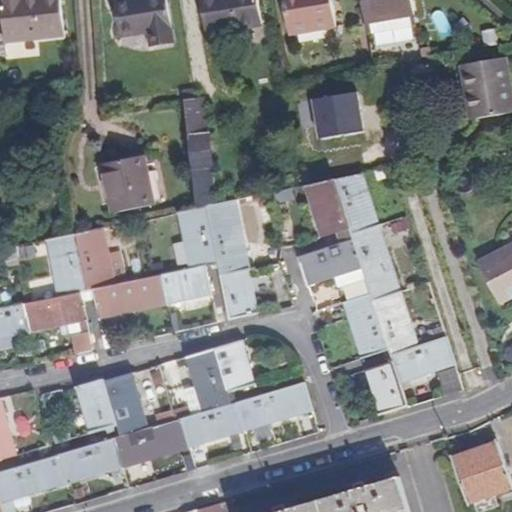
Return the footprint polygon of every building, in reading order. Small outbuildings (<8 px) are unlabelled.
[(0,0),(5,43),(65,36),(61,0),(0,0)] [(144,34),(167,30),(161,0),(110,0),(118,52),(146,48),(144,34)] [(193,0),(201,34),(256,24),(251,0),(193,0)] [(279,0),(285,35),(331,28),(327,0),(279,0)] [(404,0),(358,0),(362,23),(408,15),(404,0)] [(356,62),(368,59),(366,49),(353,52),(356,62)] [(468,84),(474,119),(511,110),(511,98),(504,58),(460,67),(464,85),(468,84)] [(413,84),(435,79),(432,66),(410,70),(413,84)] [(470,119),(474,119),(468,84),(464,85),(470,119)] [(318,141),(361,134),(354,94),(311,101),(318,141)] [(207,137),(203,98),(193,99),(183,101),(187,139),(207,137)] [(210,137),(207,137),(187,139),(195,209),(214,205),(210,170),(214,170),(210,137)] [(110,213),(152,204),(142,155),(100,163),(110,213)] [(390,169),(374,173),(376,183),(393,179),(390,169)] [(437,373),(457,366),(448,339),(416,349),(358,176),(309,186),(325,237),(352,229),(356,240),(298,260),(308,286),(333,277),(337,288),(342,286),(365,359),(391,350),(395,362),(369,370),(384,415),(410,408),(402,384),(437,373)] [(283,204),(298,200),(294,189),(280,192),(283,204)] [(261,314),(238,201),(214,205),(195,209),(183,211),(195,268),(211,264),(222,262),(233,319),(261,314)] [(67,295),(86,292),(99,289),(103,316),(216,292),(211,264),(195,268),(121,284),(109,226),(77,233),(54,238),(67,295)] [(41,254),(38,243),(22,246),(25,257),(41,254)] [(503,304),(511,299),(511,246),(481,263),(503,304)] [(11,267),(23,264),(20,249),(7,252),(11,267)] [(0,337),(67,324),(68,332),(87,329),(86,320),(92,319),(86,292),(67,295),(7,308),(1,309),(0,302),(0,337)] [(123,332),(122,329),(106,332),(109,346),(132,341),(130,330),(123,332)] [(83,347),(94,345),(92,331),(80,333),(83,347)] [(294,418),(314,411),(306,384),(233,405),(230,394),(258,386),(245,343),(188,359),(197,388),(205,414),(194,417),(177,421),(169,424),(149,430),(133,375),(106,384),(105,380),(79,388),(92,433),(119,426),(122,438),(0,473),(0,460),(17,455),(1,400),(0,400),(0,511),(11,511),(9,502),(231,436),(239,434),(294,418)] [(168,387),(184,383),(178,360),(161,365),(168,387)] [(445,397),(466,391),(457,366),(437,373),(445,397)] [(205,414),(197,388),(187,392),(191,408),(194,417),(205,414)] [(194,417),(191,408),(174,414),(177,421),(194,417)] [(301,440),(320,434),(314,411),(294,418),(301,440)] [(166,416),(169,424),(177,421),(174,414),(166,416)] [(239,434),(231,436),(236,449),(243,446),(239,434)] [(511,482),(498,442),(453,458),(469,504),(511,488),(511,482)] [(279,511),(410,511),(400,475),(279,511)] [(225,511),(223,503),(201,510),(201,511),(225,511)]
